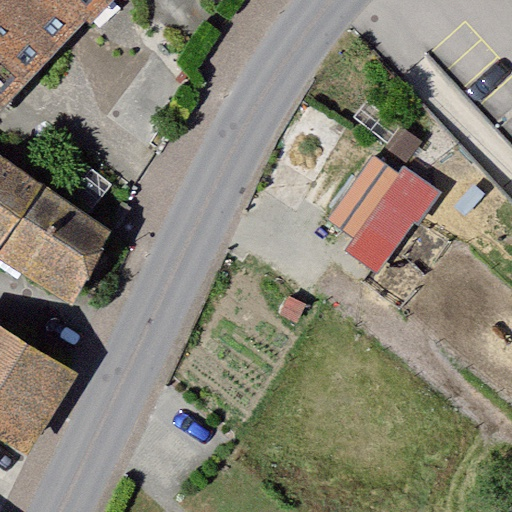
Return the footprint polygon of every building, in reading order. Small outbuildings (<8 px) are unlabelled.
[(0,0),(0,82),(83,0),(0,0)] [(426,163),(386,134),(326,217),(379,255),(413,208),(400,199),(426,163)] [(0,161),(0,235),(30,182),(0,161)] [(103,223),(30,182),(0,235),(0,260),(62,295),(103,223)] [(75,369),(0,326),(0,435),(28,451),(75,369)]
